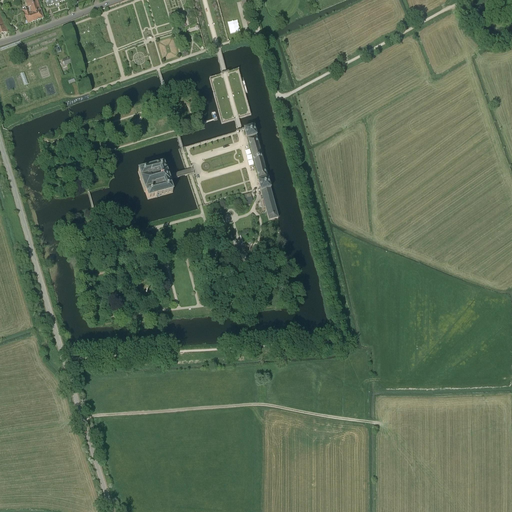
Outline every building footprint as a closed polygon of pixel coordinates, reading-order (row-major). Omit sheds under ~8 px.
[(28,25),(43,19),(36,0),(28,0),(25,1),(28,8),(22,10),(28,25)] [(251,23),(251,22),(245,0),(244,0),(245,0),(241,1),(247,24),(251,23)] [(0,35),(8,32),(0,12),(0,35)] [(64,67),(73,64),(70,57),(62,60),(64,67)] [(24,85),(28,84),(24,72),(20,74),(24,85)] [(141,117),(132,120),(137,137),(146,134),(141,117)] [(257,136),(256,133),(254,126),(243,129),(244,130),(246,139),(247,139),(250,150),(256,172),(258,180),(257,181),(266,213),(268,221),(278,218),(270,189),(271,189),(268,178),(257,136)] [(166,172),(163,164),(138,172),(140,178),(144,193),(145,192),(147,200),(172,192),(170,185),(169,182),(169,179),(168,176),(166,172)]
